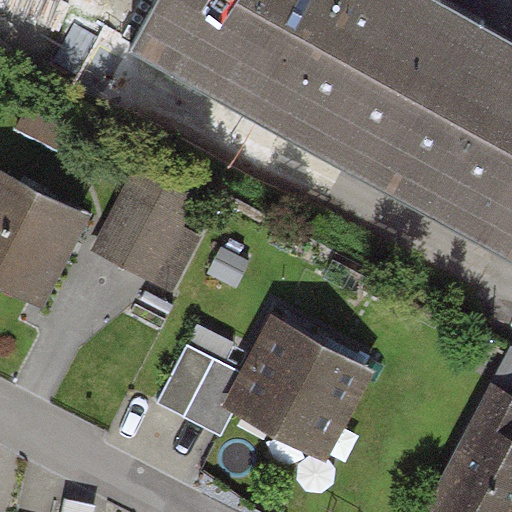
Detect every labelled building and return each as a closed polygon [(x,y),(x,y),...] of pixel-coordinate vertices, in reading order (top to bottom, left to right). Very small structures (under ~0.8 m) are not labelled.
[(511,48),(424,0),(165,0),(139,48),(511,252),(511,48)] [(95,137),(29,104),(17,127),(83,161),(95,137)] [(88,215),(0,169),(0,290),(38,310),(88,215)] [(199,234),(124,196),(97,249),(133,268),(172,287),(199,234)] [(361,377),(278,332),(252,378),(235,409),(319,455),(361,377)] [(252,378),(187,345),(157,403),(186,417),(221,436),(235,409),(252,378)] [(511,352),(493,388),(511,398),(511,352)] [(511,511),(511,398),(493,388),(431,508),(438,511),(511,511)]
